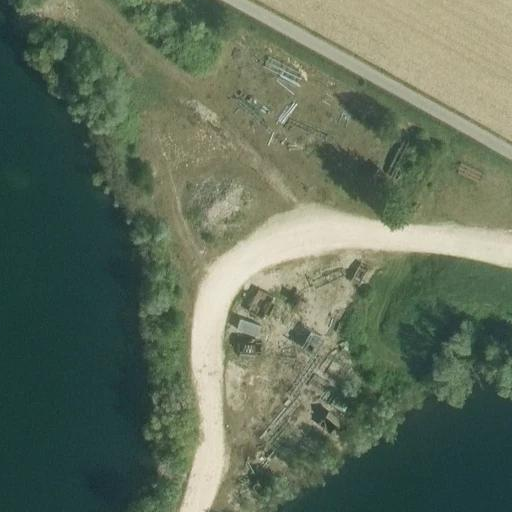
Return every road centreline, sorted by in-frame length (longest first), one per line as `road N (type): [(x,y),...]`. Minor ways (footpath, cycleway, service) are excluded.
road 1 (track): [(511,256),(327,222),(253,258),(208,327),(211,437),(188,511)]
road 2 (track): [(511,152),(235,0)]
